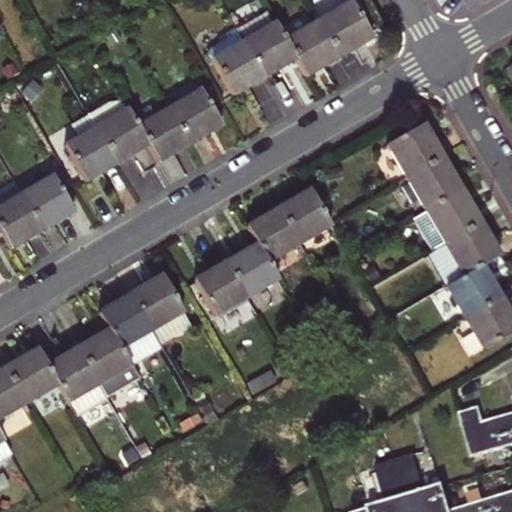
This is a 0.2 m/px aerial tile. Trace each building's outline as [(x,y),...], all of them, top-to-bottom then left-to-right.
[(349,3),(316,23),(337,59),(370,39),(349,3)] [(294,60),(283,42),(273,23),(266,11),(234,31),(240,42),(262,79),(294,60)] [(337,59),(316,23),(283,42),(294,60),(304,78),(337,59)] [(232,96),(262,79),(240,42),(234,31),(232,28),(215,38),(217,42),(208,47),(207,54),(232,96)] [(198,91),(166,110),(187,146),(220,127),(198,91)] [(146,146),(135,128),(125,110),(121,103),(108,102),(85,116),(92,129),(113,165),(146,146)] [(156,164),(187,146),(166,110),(135,128),(146,146),(156,164)] [(440,160),(420,125),(399,137),(385,146),(404,180),(440,160)] [(113,165),(92,129),(62,147),(83,183),(113,165)] [(404,180),(423,213),(459,192),(440,160),(404,180)] [(49,178),(18,197),(38,232),(69,214),(49,178)] [(297,244),(327,225),(308,191),(277,209),(297,244)] [(430,252),(442,245),(478,224),(459,192),(423,213),(412,219),(430,252)] [(0,235),(8,250),(38,232),(18,197),(0,206),(0,235)] [(266,263),(297,244),(277,209),(245,227),(256,246),(266,263)] [(461,279),(480,268),(498,257),(478,224),(442,245),(461,279)] [(276,281),(266,263),(256,246),(224,264),(244,299),(276,281)] [(214,317),(244,299),(224,264),(193,282),(214,317)] [(445,288),(463,319),(498,298),(480,268),(461,279),(445,288)] [(160,278),(129,296),(149,331),(180,313),(160,278)] [(108,332),(118,350),(128,367),(159,350),(149,331),(129,296),(98,315),(108,332)] [(511,321),(498,298),(463,319),(481,351),(511,332),(511,321)] [(77,350),(97,385),(128,367),(118,350),(108,332),(77,350)] [(55,386),(65,404),(73,418),(105,399),(97,385),(77,350),(45,369),(55,386)] [(2,370),(23,405),(55,386),(45,369),(35,351),(2,370)] [(0,418),(23,405),(2,370),(0,371),(0,418)] [(479,408),(458,413),(471,457),(511,445),(511,414),(483,422),(479,408)] [(0,461),(9,456),(0,440),(0,461)] [(511,511),(511,491),(449,511),(441,486),(422,492),(413,456),(375,467),(385,503),(353,511),(511,511)]
